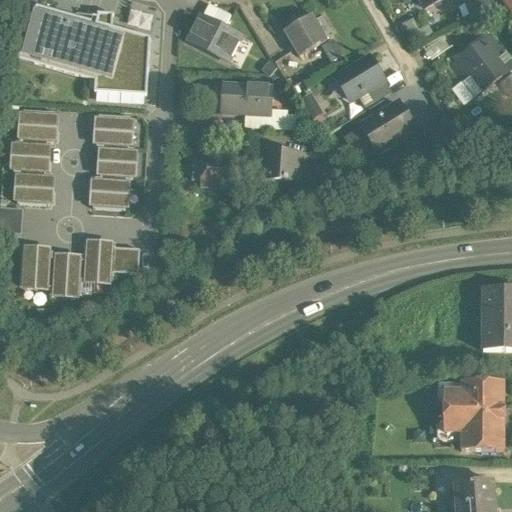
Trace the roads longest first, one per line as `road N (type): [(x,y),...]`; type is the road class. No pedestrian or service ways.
road 1 (secondary): [(511,253),(398,270),(326,297),(230,344),(139,406)]
road 2 (secondary): [(139,406),(0,509)]
road 3 (secondary): [(139,406),(73,427),(0,430)]
